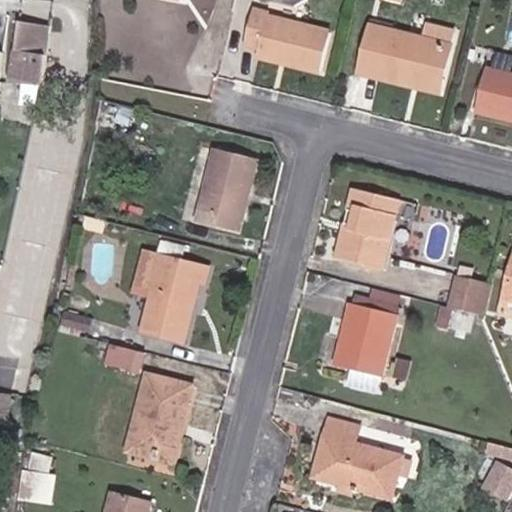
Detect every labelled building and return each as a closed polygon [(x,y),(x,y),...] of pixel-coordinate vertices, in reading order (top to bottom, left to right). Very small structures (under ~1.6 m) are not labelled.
[(285,64),(321,74),(331,33),(269,17),(270,14),(254,10),(245,46),(259,50),(258,56),(285,62),(285,64)] [(51,19),(21,15),(14,50),(44,55),(51,19)] [(361,75),(412,87),(414,79),(442,87),(452,47),(450,46),(454,32),(428,25),(425,39),(372,26),(361,75)] [(44,55),(14,50),(8,80),(39,86),(44,55)] [(511,65),(511,52),(503,50),(500,62),(511,65)] [(511,74),(487,69),(476,113),(511,121),(511,74)] [(414,79),(412,87),(440,95),(442,87),(414,79)] [(258,160),(217,150),(199,225),(240,235),(258,160)] [(353,227),(346,226),(338,260),(383,271),(400,201),(354,189),(350,210),(357,212),(353,227)] [(350,210),(346,226),(353,227),(357,212),(350,210)] [(206,282),(210,270),(146,254),(138,285),(154,290),(145,331),(185,342),(200,282),(206,282)] [(511,272),(502,312),(508,314),(507,317),(511,317),(511,272)] [(452,308),(480,316),(488,284),(459,277),(452,308)] [(488,284),(480,316),(486,317),(493,286),(488,284)] [(64,311),(66,312),(95,320),(100,298),(68,290),(64,311)] [(353,297),(351,304),(398,316),(400,309),(353,297)] [(341,367),(352,371),(382,377),(383,378),(398,316),(351,304),(342,341),(347,343),(341,367)] [(66,312),(60,332),(81,337),(82,333),(91,335),(95,320),(66,312)] [(336,366),(341,367),(347,343),(342,341),(336,366)] [(141,374),(146,354),(113,345),(108,365),(141,374)] [(382,377),(352,371),(349,385),(378,393),(382,377)] [(129,451),(169,462),(178,426),(182,427),(193,388),(149,376),(129,451)] [(0,418),(8,420),(13,391),(0,388),(0,418)] [(317,469),(322,471),(356,479),(353,487),(393,498),(399,474),(408,477),(411,464),(403,461),(404,456),(356,444),(360,428),(330,420),(317,469)] [(178,426),(169,462),(174,463),(182,427),(178,426)] [(511,449),(504,447),(502,456),(511,458),(511,449)] [(48,456),(33,453),(29,473),(43,476),(48,456)] [(511,469),(498,461),(483,488),(507,502),(511,493),(511,469)] [(356,479),(322,471),(320,478),(353,487),(356,479)] [(150,511),(153,502),(112,492),(106,511),(150,511)]
